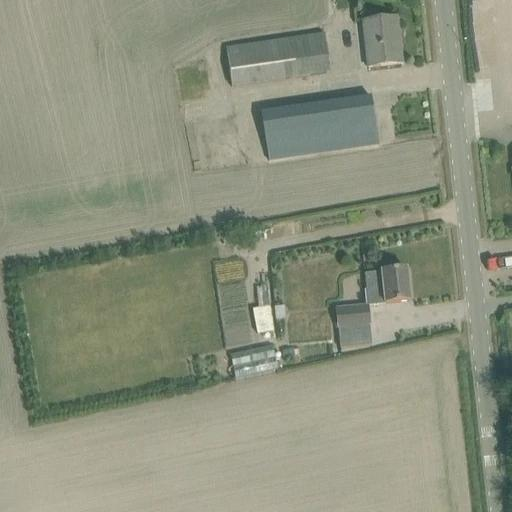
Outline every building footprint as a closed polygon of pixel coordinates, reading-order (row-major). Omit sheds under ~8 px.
[(363,22),(368,68),(402,64),(396,18),(363,22)] [(324,35),(227,49),(231,88),(330,73),(324,35)] [(371,98),(351,101),(264,115),(272,163),(379,145),(371,98)] [(405,272),(365,274),(368,306),(408,303),(405,272)] [(257,335),(275,332),(270,306),(252,310),(257,335)] [(367,307),(335,310),(339,350),(370,347),(367,307)] [(297,351),(282,353),(284,367),(299,365),(297,351)]
